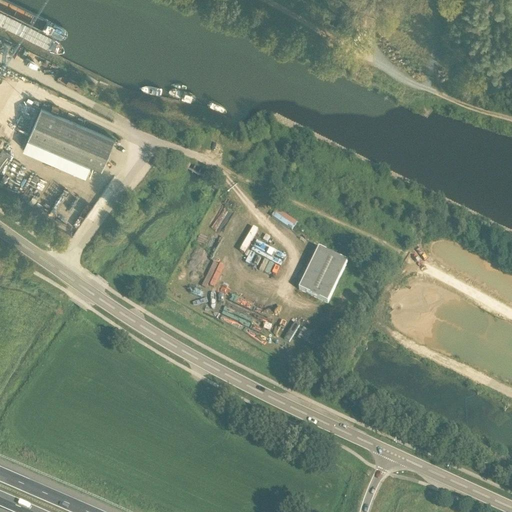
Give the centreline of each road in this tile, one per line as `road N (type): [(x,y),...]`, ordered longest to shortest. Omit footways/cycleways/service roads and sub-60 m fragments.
road 1 (track): [(511,313),(409,256),(352,354),(348,383),(511,464)]
road 2 (secondary): [(389,452),(240,382),(59,271)]
road 3 (track): [(409,256),(156,138)]
road 4 (unclassified): [(59,271),(156,138),(115,117)]
road 5 (track): [(511,393),(370,325)]
road 6 (secondary): [(511,508),(389,452)]
